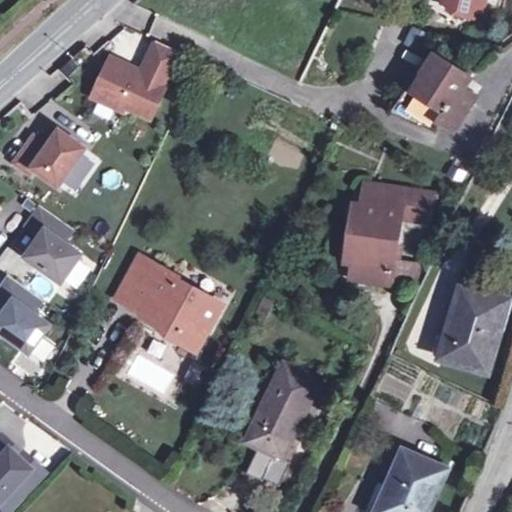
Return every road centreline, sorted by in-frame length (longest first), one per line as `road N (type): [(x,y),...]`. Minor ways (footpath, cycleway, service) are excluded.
road 1 (unclassified): [(0,387),(161,511)]
road 2 (secondary): [(0,86),(95,0)]
